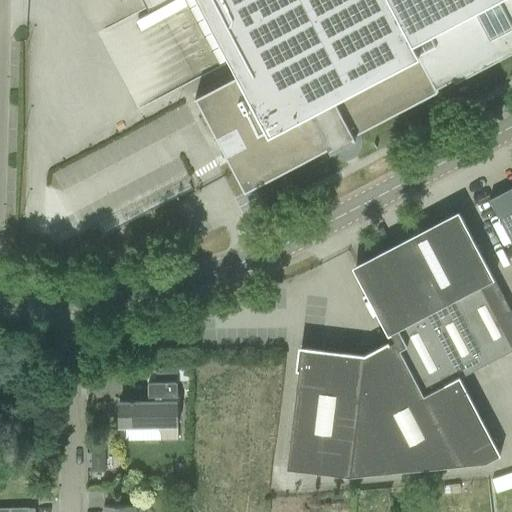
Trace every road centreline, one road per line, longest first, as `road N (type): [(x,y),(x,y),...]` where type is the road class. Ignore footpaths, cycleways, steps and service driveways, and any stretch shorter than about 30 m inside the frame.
road 1 (tertiary): [(68,297),(167,285),(232,265),(511,127)]
road 2 (residential): [(71,511),(68,297)]
